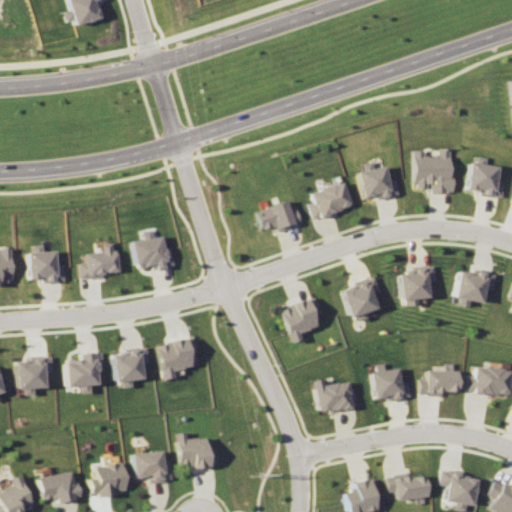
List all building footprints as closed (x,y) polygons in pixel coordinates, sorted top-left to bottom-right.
[(63,0),(65,9),(60,11),(63,25),(96,16),(93,3),(95,2),(94,0),(63,0)] [(445,148),(409,148),(410,176),(427,176),(427,184),(450,184),(450,165),(445,165),(445,148)] [(463,153),(459,186),(494,192),(497,176),(492,175),(493,157),(463,153)] [(378,158),(351,166),(361,195),(395,185),(391,172),(382,174),(378,158)] [(336,175),(302,186),(312,211),(346,200),(336,175)] [(279,192),(249,202),(256,224),(271,219),(273,226),(298,219),(292,201),(285,204),(279,192)] [(153,230),(127,237),(132,259),(146,256),(148,263),(170,258),(164,241),(157,242),(153,230)] [(105,242),(74,246),(77,272),(98,269),(97,264),(107,262),(105,242)] [(46,243),(18,246),(23,278),(57,273),(56,259),(48,258),(46,243)] [(0,283),(8,283),(6,247),(0,247),(0,283)] [(427,259),(391,265),(397,297),(423,292),(421,277),(431,276),(427,259)] [(466,259),(464,266),(452,263),(445,290),(472,296),(476,281),(485,283),(490,265),(466,259)] [(369,269),(333,282),(343,310),(371,302),(367,288),(375,286),(369,269)] [(511,275),(507,274),(502,290),(508,292),(503,305),(511,307),(511,275)] [(308,290),(272,302),(283,327),(309,319),(306,310),(314,307),(308,290)] [(187,329),(151,339),(158,365),(193,357),(187,329)] [(139,341),(103,348),(107,374),(136,369),(135,357),(142,356),(139,341)] [(95,348),(55,352),(60,380),(90,375),(89,365),(97,363),(95,348)] [(44,350),(2,354),(5,381),(37,378),(37,365),(45,364),(44,350)] [(502,362),(470,360),(468,386),(502,388),(502,362)] [(392,362),(362,369),(369,392),(384,388),(385,395),(407,390),(404,375),(396,376),(392,362)] [(451,364),(418,363),(418,391),(440,391),(440,384),(450,384),(451,364)] [(348,373),(308,379),(313,405),(354,398),(348,373)] [(198,428),(170,431),(174,461),(212,456),(210,440),(201,441),(198,428)] [(153,442),(124,445),(126,472),(140,469),(141,476),(166,474),(164,453),(154,453),(153,442)] [(115,454),(85,457),(86,467),(79,469),(82,485),(116,481),(115,454)] [(63,463),(30,471),(35,491),(48,487),(50,494),(72,489),(69,474),(64,474),(63,463)] [(472,471),(435,464),(433,478),(440,479),(437,493),(465,498),(472,471)] [(416,467),(382,472),(386,494),(418,489),(416,467)] [(368,470),(347,474),(349,482),(338,484),(343,506),(375,499),(368,470)] [(15,476),(0,482),(0,510),(25,499),(15,476)] [(508,511),(511,505),(511,487),(494,477),(483,503),(501,511),(508,511)]
